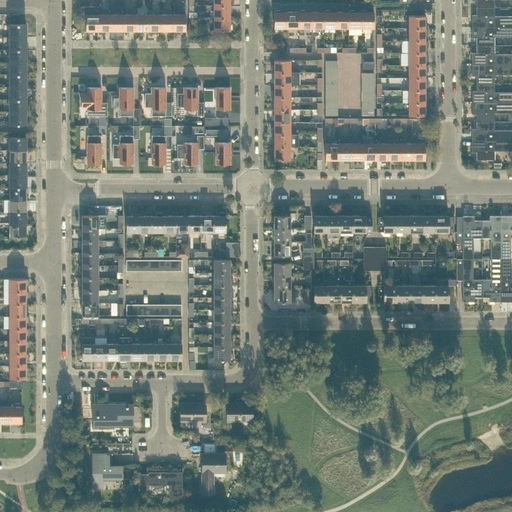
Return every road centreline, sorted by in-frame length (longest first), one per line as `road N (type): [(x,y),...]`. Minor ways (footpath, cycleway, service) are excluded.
road 1 (residential): [(252,323),(511,323)]
road 2 (residential): [(449,186),(252,188)]
road 3 (residential): [(252,188),(55,189)]
road 4 (residential): [(252,188),(252,0)]
road 5 (residential): [(55,189),(55,1)]
road 6 (residential): [(449,186),(449,0)]
road 7 (residential): [(163,380),(244,377),(252,323)]
road 8 (residential): [(252,323),(252,188)]
road 9 (residential): [(0,476),(33,472),(54,450),(54,380)]
